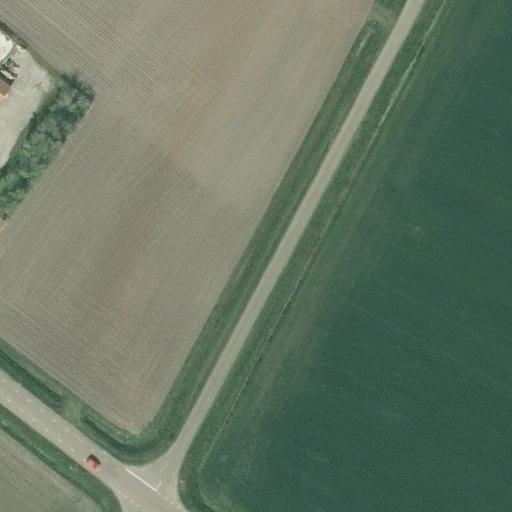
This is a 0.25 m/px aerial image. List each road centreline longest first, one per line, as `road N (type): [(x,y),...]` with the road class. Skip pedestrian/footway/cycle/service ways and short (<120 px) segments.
road 1 (unclassified): [(149,511),(276,208),(381,0)]
road 2 (tertiary): [(149,511),(0,393)]
